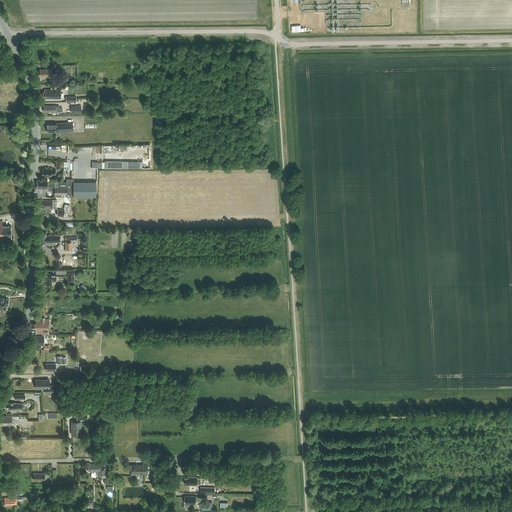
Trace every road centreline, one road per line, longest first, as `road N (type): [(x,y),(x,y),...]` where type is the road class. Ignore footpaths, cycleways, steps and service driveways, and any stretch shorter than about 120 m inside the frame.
road 1 (tertiary): [(0,383),(27,325),(32,264),(33,102),(7,36)]
road 2 (unclassified): [(276,39),(252,31),(7,36)]
road 3 (unclassified): [(511,42),(292,46),(276,39)]
road 4 (unclassified): [(179,460),(0,462)]
